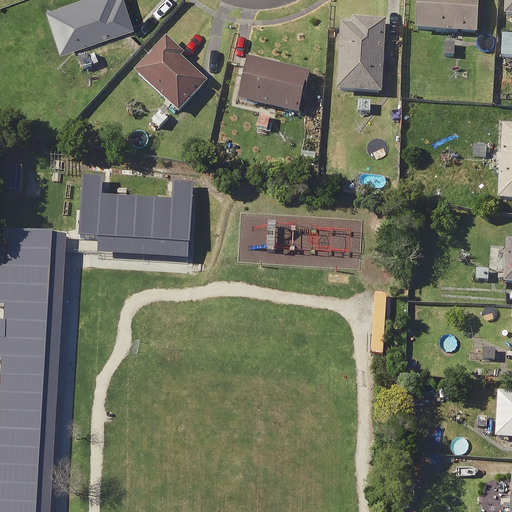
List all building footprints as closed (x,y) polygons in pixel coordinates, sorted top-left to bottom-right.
[(128,26),(120,0),(60,0),(39,7),(53,50),(128,26)] [(473,0),(412,0),(412,30),(472,33),(473,0)] [(511,15),(511,0),(500,0),(500,15),(511,15)] [(381,23),(336,21),(333,91),(378,93),(381,23)] [(203,82),(160,42),(132,73),(176,112),(203,82)] [(304,73),(245,59),(235,100),(294,114),(304,73)] [(369,99),(353,98),(352,114),(369,114),(369,99)] [(168,118),(155,107),(144,119),(157,130),(168,118)] [(511,126),(496,126),(494,166),(483,166),(482,184),(494,185),(493,200),(511,200),(511,126)] [(490,127),(469,127),(469,140),(490,140),(490,127)] [(511,241),(502,241),(499,283),(511,284),(511,241)] [(487,267),(468,266),(467,281),(486,282),(487,267)] [(511,393),(493,392),(490,438),(511,439),(511,393)] [(511,511),(511,479),(481,477),(478,511),(511,511)]
